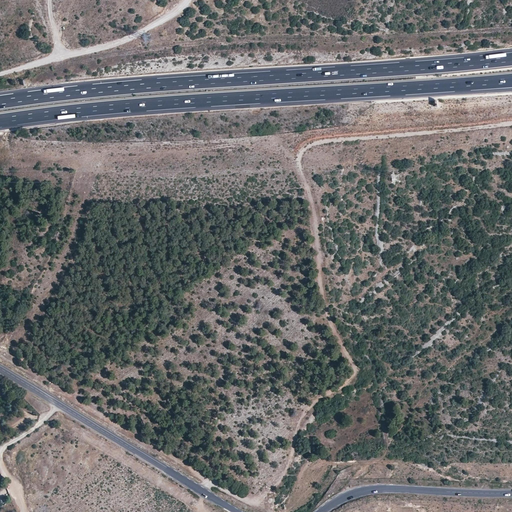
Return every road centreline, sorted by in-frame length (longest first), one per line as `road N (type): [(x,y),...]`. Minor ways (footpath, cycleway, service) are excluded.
road 1 (track): [(202,491),(214,481),(251,503),(272,488),(290,464),(299,421),(357,365),(317,280),(314,206),(298,160),(306,143),(511,120)]
road 2 (motorway): [(511,58),(0,102)]
road 3 (motorway): [(0,120),(511,80)]
road 4 (primary): [(236,511),(0,369)]
road 5 (primary): [(511,492),(380,488),(319,511)]
road 6 (track): [(183,0),(133,35),(60,56)]
